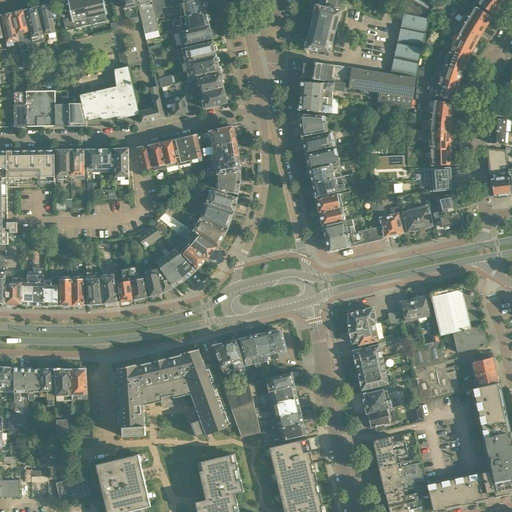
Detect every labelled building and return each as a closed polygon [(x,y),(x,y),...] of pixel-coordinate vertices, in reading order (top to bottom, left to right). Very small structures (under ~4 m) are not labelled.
[(75,30),(90,26),(88,19),(89,18),(84,0),(69,0),(67,1),(59,3),(62,16),(71,14),(71,16),(62,19),(65,31),(74,29),(75,30)] [(88,19),(90,26),(107,22),(105,14),(106,14),(102,0),(84,0),(89,18),(88,19)] [(138,6),(136,0),(122,0),(124,9),(138,6)] [(151,0),(153,5),(154,10),(171,7),(169,0),(151,0)] [(181,17),(205,11),(202,0),(195,0),(183,3),(184,4),(182,5),(183,8),(180,9),(181,17)] [(311,27),(334,33),(338,19),(340,10),(344,11),(346,4),(337,0),(326,0),(325,4),(319,3),(319,7),(315,6),(312,7),(311,10),(313,13),(314,14),(311,27)] [(398,0),(401,2),(405,4),(428,18),(434,0),(398,0)] [(497,9),(500,6),(493,0),(481,0),(479,3),(478,4),(479,5),(481,7),(482,7),(492,15),(493,14),(495,14),(497,11),(497,9)] [(442,12),(445,6),(439,3),(436,10),(442,12)] [(56,19),(52,4),(25,10),(32,38),(55,33),(52,20),(56,19)] [(425,33),(428,18),(405,4),(404,7),(400,28),(425,33)] [(478,37),(483,30),(487,23),(489,23),(491,20),(490,18),(491,17),(479,9),(480,9),(477,7),(477,8),(476,7),(472,14),(470,13),(467,17),(464,15),(463,18),(454,32),(457,34),(459,35),(476,44),(479,39),(478,37)] [(12,13),(18,42),(19,46),(26,44),(28,50),(21,52),(24,63),(23,63),(25,70),(37,69),(29,32),(28,32),(23,11),(12,13)] [(180,17),(182,25),(177,26),(178,32),(209,25),(205,11),(181,17),(182,17),(180,17)] [(14,43),(18,42),(12,13),(0,16),(7,44),(7,47),(14,46),(14,43)] [(158,31),(156,19),(155,16),(141,19),(142,23),(145,34),(158,31)] [(209,25),(178,32),(181,46),(212,39),(209,26),(209,25)] [(334,33),(311,27),(308,41),(307,40),(303,42),(302,45),(304,48),(319,52),(318,54),(327,56),(328,56),(334,34),(334,33)] [(425,33),(400,28),(397,43),(422,48),(425,33)] [(158,31),(145,34),(146,40),(159,36),(158,31)] [(473,49),(476,44),(459,35),(457,34),(453,41),(446,57),(448,58),(445,65),(463,72),(466,66),(465,65),(468,58),(472,50),(473,49)] [(431,47),(432,44),(433,40),(427,38),(425,46),(431,47)] [(181,63),(185,62),(216,55),(213,42),(178,50),(181,63)] [(418,63),(422,48),(397,43),(394,58),(418,63)] [(154,54),(157,69),(162,68),(163,68),(159,53),(154,54)] [(216,55),(185,62),(187,72),(218,64),(216,55)] [(394,58),(390,75),(415,79),(418,63),(394,58)] [(415,79),(390,75),(361,71),(335,66),(326,65),(305,61),(303,78),(320,81),(323,81),(345,84),(349,85),(349,88),(379,93),(377,104),(411,108),(412,98),(413,98),(415,79)] [(13,71),(25,70),(23,63),(11,64),(13,71)] [(218,64),(187,72),(189,81),(220,73),(218,64)] [(461,77),(463,72),(445,65),(443,73),(441,72),(439,77),(434,75),(432,81),(439,83),(457,89),(460,79),(460,78),(461,77)] [(117,119),(139,114),(136,103),(133,91),(128,67),(114,70),(117,87),(80,95),(82,104),(81,104),(85,121),(86,121),(101,117),(101,120),(116,117),(117,119)] [(223,87),(220,73),(189,81),(191,87),(191,88),(202,86),(203,92),(223,87)] [(345,84),(323,81),(323,84),(301,82),(301,87),(301,96),(322,98),(332,99),(333,91),(344,92),(345,84)] [(455,94),(457,89),(439,83),(432,81),(431,86),(435,87),(433,95),(436,96),(437,96),(437,97),(440,98),(440,97),(453,101),(453,99),(455,99),(456,95),(455,94)] [(141,123),(165,118),(165,117),(164,117),(159,97),(160,96),(157,86),(149,88),(154,108),(146,110),(143,101),(136,103),(139,114),(141,123),(140,123),(141,123)] [(223,87),(203,92),(205,101),(202,102),(204,109),(227,103),(223,87)] [(26,105),(26,127),(27,127),(43,127),(45,127),(45,122),(45,91),(43,91),(26,91),(26,105)] [(55,105),(55,91),(45,91),(45,122),(45,127),(55,127),(55,105)] [(14,105),(14,127),(26,127),(26,105),(25,105),(25,92),(14,92),(14,100),(14,105)] [(331,114),(332,99),(322,98),(301,96),(300,105),(299,105),(299,110),(321,112),(321,113),(324,113),(326,113),(331,114)] [(165,101),(168,117),(188,112),(185,100),(185,97),(170,100),(165,101)] [(195,98),(185,100),(188,112),(198,110),(195,98)] [(431,108),(431,114),(451,115),(452,110),(453,109),(453,106),(452,105),(453,103),(434,101),(433,108),(431,108)] [(67,104),(55,105),(55,127),(68,127),(67,104)] [(81,104),(67,104),(68,127),(68,126),(68,127),(87,126),(86,121),(85,121),(81,104)] [(450,121),(451,115),(431,114),(430,120),(429,125),(431,125),(431,133),(431,134),(450,135),(450,128),(450,127),(450,121)] [(299,115),(301,126),(326,123),(325,116),(299,115)] [(488,131),(505,132),(506,119),(489,118),(489,119),(488,120),(487,125),(489,126),(488,131)] [(326,123),(301,126),(302,137),(324,132),(328,132),(326,123)] [(198,135),(201,149),(236,141),(232,127),(198,135)] [(487,143),(504,144),(505,132),(488,131),(488,135),(487,136),(486,141),(488,142),(487,143)] [(333,133),(302,140),(306,153),(336,146),(333,133)] [(450,135),(431,134),(431,141),(429,141),(429,153),(449,153),(449,145),(449,142),(449,141),(450,140),(450,135)] [(203,157),(201,149),(198,135),(184,138),(190,164),(202,161),(202,157),(203,157)] [(178,167),(190,164),(184,138),(172,141),(178,166),(178,165),(178,167)] [(166,168),(178,166),(172,141),(160,144),(166,168)] [(212,161),(239,156),(236,141),(201,149),(203,157),(204,163),(212,161)] [(165,165),(160,144),(149,146),(154,168),(165,165)] [(155,171),(156,171),(156,170),(154,170),(154,168),(149,146),(137,148),(143,176),(155,173),(155,171)] [(309,169),(339,162),(338,156),(336,148),(306,155),(309,169)] [(129,185),(129,156),(128,149),(115,150),(115,172),(115,185),(129,185)] [(493,196),(509,194),(506,169),(507,169),(505,151),(487,149),(489,174),(490,179),(493,196)] [(57,180),(71,179),(70,150),(56,151),(57,180)] [(85,179),(84,150),(70,150),(71,179),(85,179)] [(101,172),(101,150),(86,150),(87,172),(92,172),(92,173),(101,172)] [(115,172),(115,150),(114,150),(101,150),(101,172),(109,172),(115,172)] [(55,178),(54,151),(0,151),(0,231),(17,231),(17,223),(7,223),(7,224),(3,224),(3,221),(2,183),(7,178),(55,178)] [(450,157),(449,153),(429,153),(429,158),(431,158),(431,164),(431,165),(450,165),(450,163),(451,162),(451,158),(450,157)] [(239,156),(212,161),(213,168),(205,169),(205,178),(215,176),(215,175),(240,171),(238,156),(239,156)] [(395,166),(404,166),(404,158),(394,158),(395,166)] [(313,183),(341,177),(340,169),(339,163),(339,162),(309,169),(309,170),(310,175),(311,175),(313,183)] [(451,167),(429,168),(429,180),(452,179),(451,167)] [(215,175),(215,176),(216,189),(238,195),(239,185),(240,185),(240,181),(240,171),(215,175)] [(341,177),(313,183),(315,192),(314,192),(316,197),(339,192),(338,192),(345,190),(344,186),(344,185),(343,185),(342,177),(341,177)] [(429,180),(429,191),(452,191),(451,179),(452,179),(429,180)] [(206,203),(234,211),(237,198),(209,190),(207,198),(206,203)] [(435,198),(442,227),(463,222),(461,211),(458,212),(454,193),(446,195),(435,198)] [(319,212),(342,207),(339,194),(316,199),(319,212)] [(64,210),(71,210),(71,200),(63,200),(55,201),(55,210),(64,210)] [(71,200),(71,210),(88,210),(87,204),(84,204),(72,204),(72,200),(71,200)] [(398,206),(384,209),(382,200),(376,201),(377,204),(379,213),(382,225),(382,226),(385,237),(390,236),(392,237),(396,236),(396,234),(402,233),(398,214),(400,214),(398,209),(398,206)] [(234,212),(234,211),(206,203),(205,203),(200,217),(228,230),(234,212)] [(377,204),(371,205),(373,214),(378,213),(379,213),(377,204)] [(345,220),(342,207),(319,212),(322,225),(345,220)] [(432,226),(428,207),(416,210),(420,229),(420,228),(421,230),(426,229),(427,227),(432,226)] [(419,229),(420,229),(416,210),(407,212),(403,213),(402,213),(406,232),(413,230),(414,232),(418,231),(419,229)] [(379,213),(378,213),(373,214),(372,214),(372,215),(370,215),(373,226),(370,226),(370,228),(382,225),(379,213)] [(192,230),(218,247),(227,231),(200,219),(192,230)] [(325,238),(355,231),(352,219),(346,221),(345,220),(322,225),(322,226),(323,231),(325,238)] [(167,229),(159,223),(156,227),(164,234),(167,229)] [(153,225),(137,236),(144,248),(163,236),(153,225)] [(355,232),(355,231),(325,238),(328,248),(327,248),(328,252),(350,247),(383,239),(380,226),(382,226),(382,225),(370,228),(371,229),(355,232)] [(192,244),(208,258),(217,247),(218,247),(192,230),(192,231),(191,230),(188,234),(196,239),(192,244)] [(17,231),(0,231),(0,245),(3,245),(3,233),(17,233),(17,231)] [(32,242),(42,242),(42,233),(32,233),(32,242)] [(127,250),(138,248),(136,239),(125,241),(127,250)] [(192,244),(182,254),(197,270),(208,258),(192,244)] [(182,275),(186,279),(195,271),(175,249),(170,252),(166,248),(162,251),(166,255),(182,275)] [(143,265),(152,262),(147,254),(141,256),(143,265)] [(185,280),(186,279),(182,275),(166,255),(156,263),(167,279),(168,279),(173,287),(185,280)] [(135,267),(129,268),(133,300),(138,300),(138,299),(147,298),(144,278),(143,276),(137,277),(135,267)] [(129,301),(133,300),(129,268),(121,269),(123,279),(116,280),(119,302),(128,301),(129,301)] [(149,297),(163,293),(155,276),(160,273),(157,269),(151,270),(152,271),(145,273),(145,276),(149,297)] [(5,276),(5,303),(21,305),(21,278),(20,272),(14,272),(4,272),(5,276)] [(155,276),(163,293),(173,287),(168,279),(167,279),(165,280),(160,273),(155,276)] [(118,302),(114,277),(114,274),(101,275),(104,304),(118,302)] [(21,278),(21,305),(32,305),(32,275),(27,275),(27,278),(21,278)] [(32,305),(43,305),(43,279),(38,279),(38,276),(33,275),(32,275),(32,305)] [(76,276),(72,276),(72,306),(76,306),(76,305),(85,305),(84,276),(84,275),(76,275),(76,276)] [(72,306),(72,276),(59,277),(60,306),(68,305),(68,306),(72,306)] [(86,277),(86,279),(87,305),(102,304),(99,278),(99,276),(86,277)] [(43,279),(43,305),(50,306),(50,305),(58,306),(58,286),(58,281),(52,282),(52,280),(44,280),(43,279)] [(461,286),(430,293),(440,336),(452,333),(457,353),(487,346),(482,325),(475,297),(476,297),(476,295),(476,294),(475,292),(474,290),(472,284),(461,286)] [(415,299),(413,299),(418,318),(424,316),(425,322),(431,320),(430,315),(426,296),(421,297),(419,296),(416,297),(415,299)] [(407,301),(400,302),(405,321),(418,318),(413,299),(411,298),(408,299),(407,301)] [(348,320),(347,322),(349,329),(348,329),(376,322),(373,307),(366,309),(353,312),(347,313),(348,320)] [(387,314),(390,326),(402,323),(399,311),(387,314)] [(348,331),(347,332),(348,336),(350,337),(350,339),(351,338),(352,344),(358,343),(358,346),(378,341),(379,343),(394,340),(393,335),(378,338),(375,323),(376,323),(376,322),(348,329),(348,331)] [(267,333),(273,360),(279,358),(287,356),(281,332),(279,330),(273,332),(272,332),(267,332),(267,333)] [(265,362),(273,360),(267,333),(258,335),(253,336),(260,363),(265,362)] [(261,367),(260,363),(253,336),(249,337),(239,340),(244,361),(246,366),(254,364),(255,368),(261,367)] [(225,343),(233,369),(238,368),(238,369),(245,367),(242,358),(242,356),(236,340),(232,341),(232,342),(225,343)] [(444,362),(438,341),(432,342),(424,344),(408,348),(409,353),(411,361),(413,370),(444,362)] [(229,371),(233,369),(225,343),(217,345),(213,346),(221,367),(223,374),(229,372),(229,371)] [(353,351),(353,355),(355,364),(356,364),(382,358),(379,345),(353,351)] [(149,404),(161,401),(163,408),(170,406),(176,405),(174,398),(190,394),(196,411),(193,412),(197,423),(192,425),(197,438),(197,437),(205,435),(206,435),(207,435),(211,433),(227,427),(198,349),(181,353),(181,355),(165,359),(164,358),(159,360),(153,361),(153,362),(136,366),(136,364),(119,368),(122,438),(145,436),(143,405),(149,404)] [(494,359),(492,358),(492,357),(473,362),(473,363),(470,364),(473,375),(476,374),(479,387),(498,383),(497,382),(499,380),(498,376),(496,376),(493,364),(495,363),(494,359)] [(385,371),(382,358),(356,364),(359,377),(358,377),(385,371)] [(421,401),(460,392),(455,370),(447,372),(446,368),(444,362),(413,370),(416,379),(416,380),(420,397),(421,401)] [(286,365),(276,368),(277,374),(287,371),(286,365)] [(0,366),(0,392),(5,392),(10,392),(11,403),(15,403),(14,392),(13,392),(12,368),(0,366)] [(18,369),(14,368),(14,392),(15,403),(15,426),(24,425),(24,397),(26,397),(26,393),(28,392),(27,370),(18,369)] [(27,370),(28,392),(28,399),(35,399),(35,397),(40,397),(40,392),(40,391),(39,370),(31,370),(31,369),(27,369),(27,370)] [(48,370),(39,370),(40,391),(40,392),(40,397),(47,397),(47,406),(55,406),(55,396),(55,397),(54,391),(53,370),(48,369),(48,370)] [(56,396),(55,396),(55,406),(56,420),(57,437),(68,437),(67,419),(67,414),(61,414),(59,396),(72,396),(71,369),(61,370),(61,369),(55,369),(56,396)] [(80,369),(71,369),(72,396),(80,395),(81,399),(87,399),(87,395),(86,369),(80,369)] [(362,390),(388,384),(385,371),(358,377),(360,386),(361,386),(362,390)] [(269,392),(294,386),(291,373),(265,379),(267,384),(269,392)] [(416,380),(409,381),(413,398),(420,397),(416,380)] [(236,424),(241,436),(241,437),(259,433),(261,432),(258,420),(255,408),(252,396),(249,385),(249,384),(248,381),(238,384),(237,381),(230,383),(226,385),(223,386),(236,424)] [(254,382),(249,384),(249,385),(252,396),(257,395),(254,382)] [(498,383),(479,387),(473,389),(484,438),(492,471),(489,471),(488,466),(433,479),(434,484),(427,485),(432,511),(446,508),(461,505),(474,502),(489,499),(488,497),(495,496),(495,497),(509,494),(511,492),(511,441),(510,432),(507,422),(506,418),(507,418),(504,404),(503,404),(500,390),(499,383),(498,383)] [(297,398),(294,386),(269,392),(257,395),(252,396),(255,408),(260,407),(271,404),(297,398)] [(366,400),(363,400),(367,414),(367,413),(367,414),(387,409),(392,408),(398,406),(396,398),(390,399),(386,400),(383,389),(364,394),(366,400)] [(262,413),(260,407),(255,408),(258,420),(274,416),(274,418),(300,412),(297,398),(271,404),(272,410),(267,411),(267,412),(262,413)] [(369,420),(367,420),(369,426),(370,426),(370,427),(390,423),(387,409),(367,414),(369,420)] [(300,412),(274,418),(272,418),(272,421),(275,421),(277,429),(303,423),(300,412)] [(421,413),(412,415),(414,423),(423,421),(421,413)] [(306,435),(303,423),(277,429),(280,441),(306,435)] [(28,424),(29,444),(37,444),(36,429),(31,428),(31,424),(28,424)] [(373,441),(376,454),(406,447),(404,440),(392,443),(390,436),(373,441)] [(99,498),(102,511),(335,511),(318,437),(307,439),(269,448),(255,452),(252,437),(141,463),(139,454),(96,464),(96,465),(91,466),(97,493),(99,498)] [(408,454),(406,447),(376,454),(379,468),(396,463),(395,457),(408,454)] [(418,458),(396,463),(379,468),(382,481),(422,471),(418,458)] [(425,484),(422,471),(382,481),(385,494),(403,490),(425,484)] [(84,476),(78,478),(81,493),(88,491),(84,476)] [(78,478),(71,480),(75,494),(81,493),(78,478)] [(69,480),(62,482),(66,496),(72,495),(69,480)] [(1,497),(18,496),(18,481),(1,481),(1,497)] [(62,482),(56,483),(59,498),(66,496),(62,482)] [(404,496),(403,490),(385,494),(388,507),(419,500),(418,500),(417,493),(404,496)] [(389,511),(408,511),(408,510),(420,507),(419,500),(388,507),(389,511)]
